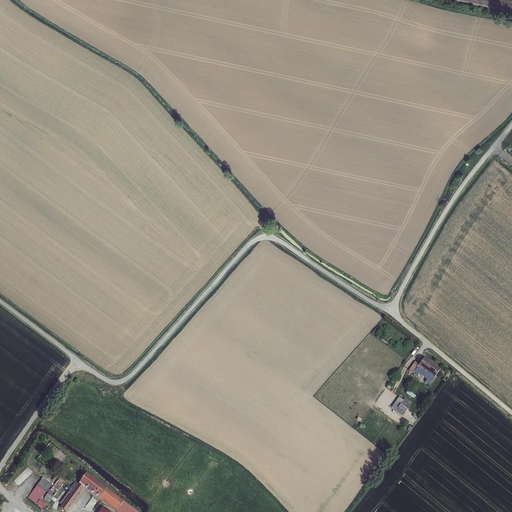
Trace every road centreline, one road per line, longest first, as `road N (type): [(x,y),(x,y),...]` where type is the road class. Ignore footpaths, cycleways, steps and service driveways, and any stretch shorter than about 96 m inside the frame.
road 1 (unclassified): [(389,311),(283,243),(255,240),(135,371),(112,381),(0,301)]
road 2 (unclassified): [(493,146),(452,199),(389,311)]
road 3 (unclassified): [(389,311),(511,411)]
